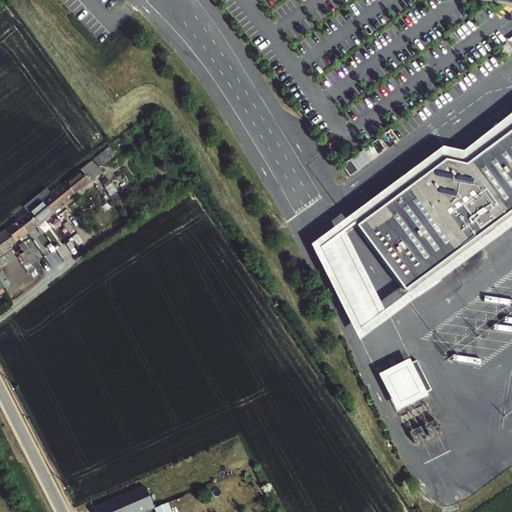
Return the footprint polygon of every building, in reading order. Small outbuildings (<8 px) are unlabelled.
[(511,129),(511,114),(463,154),(443,150),(439,152),(445,160),(465,164),(511,129)] [(511,211),(511,129),(465,164),(445,160),(439,152),(406,177),(412,185),(356,226),(404,291),(460,250),(465,256),(509,223),(505,217),(511,211)] [(109,148),(94,160),(98,166),(113,155),(109,148)] [(350,175),(370,159),(362,148),(342,164),(350,175)] [(101,173),(91,161),(80,170),(64,183),(75,196),(90,183),(90,182),(101,173)] [(511,211),(505,217),(509,223),(465,256),(460,250),(404,291),(407,295),(382,314),(343,236),(356,226),(412,185),(406,177),(311,248),(358,343),(511,228),(511,211)] [(75,196),(64,183),(53,192),(63,205),(75,196)] [(53,213),(63,205),(53,192),(43,201),(53,213)] [(38,225),(53,213),(43,201),(28,213),(38,225)] [(28,213),(18,221),(28,233),(38,225),(28,213)] [(16,242),(28,233),(18,221),(6,229),(15,241),(16,242)] [(6,229),(0,233),(0,249),(2,251),(15,241),(6,229)] [(37,231),(32,234),(36,239),(40,235),(37,231)] [(37,269),(42,265),(28,248),(26,249),(21,243),(18,245),(23,252),(37,269)] [(23,252),(18,245),(14,248),(19,255),(23,252)] [(407,357),(379,371),(397,407),(425,393),(407,357)] [(169,511),(164,501),(153,506),(155,511),(169,511)]
